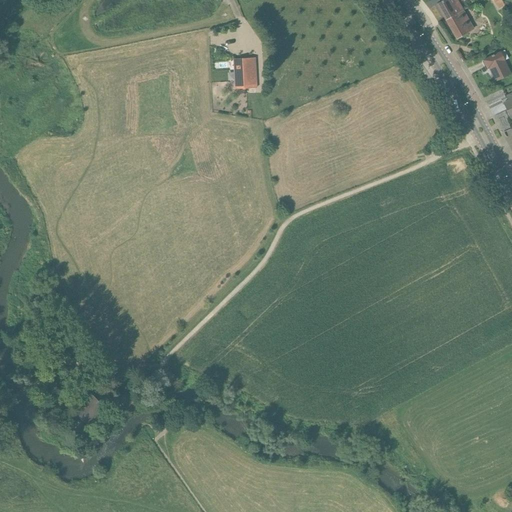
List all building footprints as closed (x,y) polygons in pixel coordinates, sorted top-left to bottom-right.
[(446,20),(462,11),(456,0),(444,0),(437,4),(446,20)] [(501,0),(491,0),(498,9),(504,6),(501,0)] [(457,39),(473,30),(462,11),(446,20),(457,39)] [(510,74),(504,61),(508,59),(505,51),(482,61),(485,70),(489,68),(495,81),(510,74)] [(256,87),(255,69),(254,59),(236,60),(227,61),(227,66),(228,66),(229,82),(230,82),(231,84),(238,83),(238,88),(256,87)] [(92,421),(104,409),(91,396),(80,408),(92,421)]
